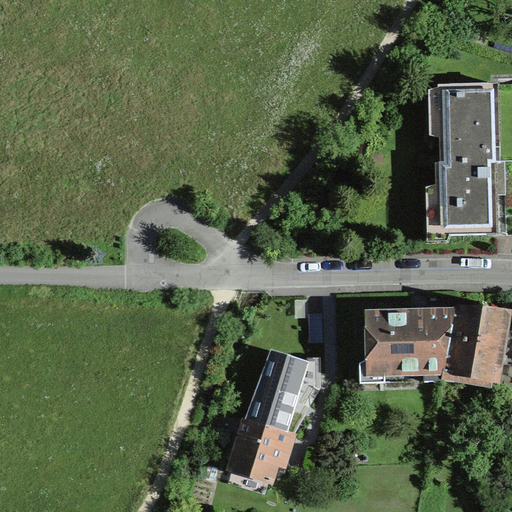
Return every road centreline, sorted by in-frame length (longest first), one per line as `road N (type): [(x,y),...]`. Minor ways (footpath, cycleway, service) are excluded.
road 1 (track): [(131,511),(163,480),(239,243),(362,82),(407,0)]
road 2 (residential): [(228,271),(511,274)]
road 3 (residential): [(228,271),(217,244),(190,218),(161,211),(146,218),(137,242),(161,277)]
